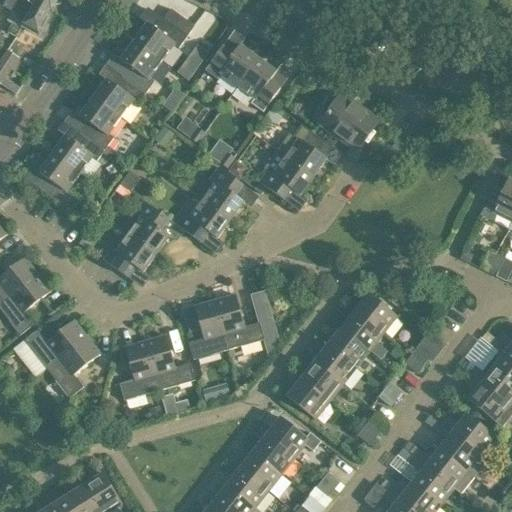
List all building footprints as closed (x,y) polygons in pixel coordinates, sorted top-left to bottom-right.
[(29,14),(35,0),(6,0),(2,8),(11,12),(6,21),(12,24),(7,33),(16,38),(22,26),(26,20),(25,20),(29,14)] [(26,20),(22,26),(38,34),(49,12),(50,13),(55,4),(59,5),(61,0),(35,0),(29,14),(25,20),(26,20)] [(147,24),(134,43),(161,63),(173,46),(178,50),(194,27),(171,10),(156,30),(147,24)] [(129,67),(122,77),(146,94),(154,83),(149,79),(161,63),(134,43),(120,61),(129,67)] [(187,58),(199,66),(208,54),(196,45),(187,58)] [(221,76),(237,88),(258,60),(239,47),(233,55),(222,47),(205,71),(217,80),(221,76)] [(258,60),(237,88),(254,99),(250,104),(263,113),(280,89),(269,82),(276,73),(258,60)] [(9,78),(0,72),(0,84),(3,86),(9,78)] [(106,81),(93,99),(120,119),(132,102),(137,106),(146,94),(122,77),(115,87),(106,81)] [(88,123),(81,133),(105,151),(113,139),(108,135),(120,119),(93,99),(80,117),(88,123)] [(166,99),(162,106),(171,113),(176,106),(166,99)] [(327,115),(329,117),(323,125),(320,123),(319,124),(357,152),(378,122),(366,113),(363,117),(338,99),(327,115)] [(289,136),(277,152),(285,158),(313,178),(326,160),(317,154),(325,143),(301,126),(292,138),(289,136)] [(155,137),(165,144),(173,134),(163,127),(155,137)] [(65,137),(52,155),(80,175),(92,159),(96,162),(105,151),(81,133),(74,143),(65,137)] [(398,138),(390,150),(403,160),(409,151),(412,148),(398,138)] [(220,162),(231,147),(219,139),(209,154),(220,162)] [(313,178),(285,158),(277,152),(264,170),(267,172),(259,184),(259,183),(254,190),(261,195),(266,189),(283,201),(291,190),(299,197),(313,178)] [(80,175),(52,155),(39,173),(47,180),(40,190),(63,208),(72,195),(68,192),(80,175)] [(239,179),(242,174),(243,173),(242,167),(235,161),(228,171),(239,179)] [(214,185),(202,201),(230,221),(243,203),(234,197),(242,186),(218,169),(209,181),(214,185)] [(120,185),(130,192),(139,179),(129,172),(120,185)] [(496,187),(485,209),(491,213),(498,216),(495,223),(508,230),(511,222),(511,182),(508,180),(503,190),(496,187)] [(185,214),(177,226),(176,227),(182,230),(200,244),(208,233),(217,240),(230,221),(202,201),(190,218),(185,214)] [(140,219),(128,235),(156,255),(169,237),(174,241),(182,230),(176,227),(177,226),(144,203),(135,215),(140,219)] [(86,250),(93,240),(86,235),(78,245),(86,250)] [(156,255),(128,235),(116,251),(111,248),(102,260),(126,278),(134,267),(143,274),(156,255)] [(488,251),(481,264),(489,268),(496,255),(488,251)] [(496,255),(489,268),(498,273),(505,260),(496,255)] [(0,305),(37,276),(24,259),(0,277),(0,305)] [(489,268),(481,264),(478,269),(487,273),(489,268)] [(37,276),(0,305),(0,310),(20,336),(34,325),(24,313),(51,292),(37,276)] [(256,313),(270,309),(265,291),(251,294),(256,313)] [(368,295),(354,312),(382,335),(396,317),(368,295)] [(235,296),(215,302),(228,351),(264,341),(259,324),(244,328),(235,296)] [(228,351),(215,302),(194,307),(203,340),(188,344),(193,361),(228,351)] [(382,335),(354,312),(340,329),(369,352),(379,360),(386,353),(375,344),(382,335)] [(24,341),(47,370),(87,338),(74,322),(47,342),(38,330),(24,341)] [(369,352),(340,329),(327,346),(356,369),(369,352)] [(511,341),(502,333),(496,340),(511,352),(511,341)] [(166,337),(145,342),(159,392),(195,381),(190,365),(175,369),(166,337)] [(87,338),(47,370),(69,399),(83,388),(74,376),(100,355),(87,338)] [(466,356),(482,369),(495,353),(479,340),(466,356)] [(511,352),(496,340),(491,347),(502,356),(494,366),(511,380),(511,352)] [(145,342),(125,348),(134,381),(119,385),(124,402),(159,392),(145,342)] [(327,346),(314,363),(343,385),(356,369),(327,346)] [(415,350),(410,357),(422,367),(428,360),(415,350)] [(410,357),(404,364),(416,374),(422,367),(410,357)] [(343,385),(314,363),(300,380),(329,403),(343,385)] [(470,363),(464,370),(469,374),(510,406),(511,407),(511,380),(494,366),(487,376),(475,367),(470,363)] [(469,374),(464,381),(470,386),(467,390),(472,394),(467,401),(495,424),(510,406),(469,374)] [(329,403),(300,380),(286,398),(315,420),(329,403)] [(389,384),(383,391),(395,401),(401,393),(389,384)] [(214,388),(202,392),(206,406),(218,403),(214,388)] [(395,401),(383,391),(377,398),(390,408),(395,401)] [(166,417),(177,414),(174,404),(171,394),(160,397),(166,417)] [(161,416),(159,408),(149,411),(151,419),(161,416)] [(85,415),(71,420),(75,429),(88,424),(85,415)] [(446,417),(440,424),(480,456),(494,438),(466,415),(457,426),(446,417)] [(306,439),(280,418),(266,436),(293,457),(303,445),(313,453),(321,442),(309,434),(306,439)] [(369,423),(363,430),(374,439),(380,432),(369,423)] [(440,424),(435,431),(446,440),(438,450),(474,478),(487,462),(480,456),(440,424)] [(374,439),(363,430),(357,437),(369,446),(374,439)] [(293,457),(266,436),(253,453),(280,475),(293,457)] [(419,450),(409,442),(403,449),(413,457),(419,450)] [(403,449),(398,457),(408,464),(419,474),(411,484),(440,506),(454,489),(413,457),(403,449)] [(419,450),(413,457),(454,489),(461,495),(474,478),(438,450),(431,460),(419,450)] [(253,453),(239,470),(267,492),(280,475),(253,453)] [(239,470),(226,487),(254,509),(267,492),(239,470)] [(328,473),(322,480),(334,490),(339,493),(344,486),(340,483),(328,473)] [(102,474),(83,486),(99,511),(110,511),(122,505),(102,474)] [(322,480),(317,487),(329,497),(334,490),(322,480)] [(386,481),(381,487),(386,491),(392,485),(386,481)] [(392,485),(386,491),(412,511),(435,511),(440,506),(411,484),(404,493),(392,484),(392,485)] [(99,511),(83,486),(65,498),(74,511),(99,511)] [(258,511),(254,509),(226,487),(212,504),(222,511),(258,511)] [(393,508),(388,511),(412,511),(386,491),(381,498),(393,508)] [(74,511),(65,498),(47,509),(48,511),(74,511)]
